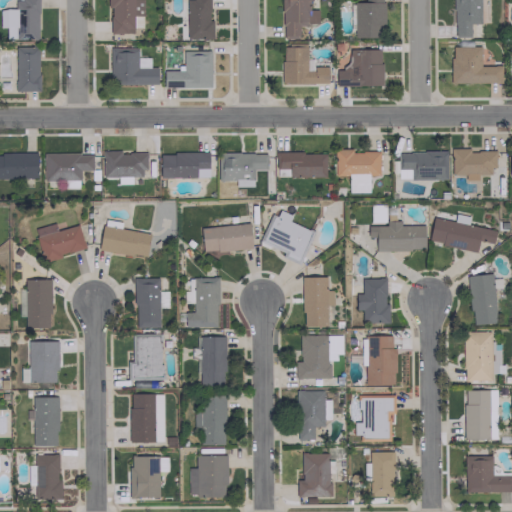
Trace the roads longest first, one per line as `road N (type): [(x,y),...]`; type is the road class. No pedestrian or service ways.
road 1 (residential): [(0,117),(511,115)]
road 2 (residential): [(431,300),(431,511)]
road 3 (residential): [(93,301),(95,511)]
road 4 (residential): [(261,301),(262,511)]
